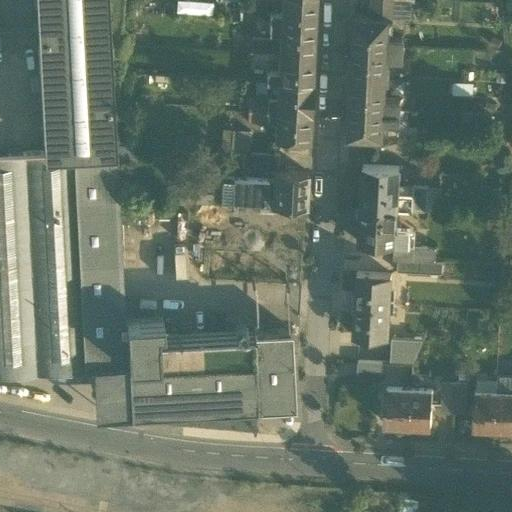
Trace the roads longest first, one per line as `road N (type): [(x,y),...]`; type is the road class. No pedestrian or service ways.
road 1 (residential): [(337,0),(308,460)]
road 2 (residential): [(308,460),(142,443),(0,411)]
road 3 (residential): [(511,473),(308,460)]
